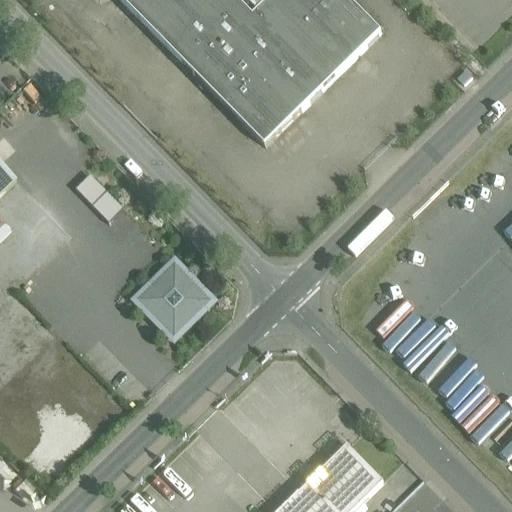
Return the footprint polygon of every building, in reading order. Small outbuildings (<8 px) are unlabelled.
[(382,36),(346,0),(118,0),(182,64),(219,28),(303,114),(382,36)] [(303,114),(219,28),(182,64),(266,150),(303,114)] [(0,168),(0,196),(14,183),(0,168)] [(93,177),(79,189),(110,223),(123,211),(93,177)] [(212,305),(175,267),(138,304),(175,341),(212,305)] [(348,449),(283,511),(357,511),(384,486),(348,449)]
